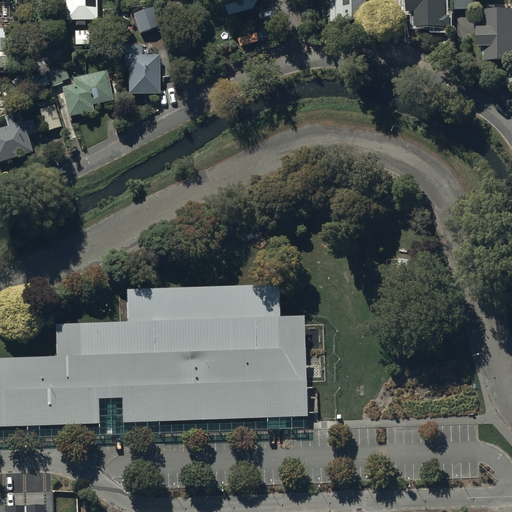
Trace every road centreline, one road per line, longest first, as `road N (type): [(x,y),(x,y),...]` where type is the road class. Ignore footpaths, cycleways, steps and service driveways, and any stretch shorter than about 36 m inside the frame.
road 1 (unclassified): [(0,199),(97,159),(255,76),(333,56),(448,84),(511,124)]
road 2 (residential): [(0,461),(59,462),(148,508),(511,495)]
